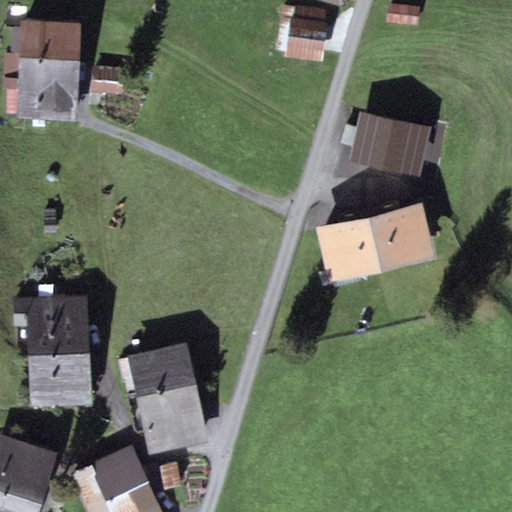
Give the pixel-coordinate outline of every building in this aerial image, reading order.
[(390,3),(388,19),(416,22),(418,7),(390,3)] [(289,48),(288,54),(317,57),(324,9),(285,4),(279,46),(289,48)] [(13,27),(12,52),(70,55),(71,20),(25,18),(25,27),(13,27)] [(6,52),(4,76),(69,80),(70,55),(12,52),(6,52)] [(105,88),(119,89),(120,69),(95,67),(93,91),(90,90),(90,94),(104,96),(105,88)] [(7,110),(67,114),(69,80),(4,76),(4,87),(8,87),(7,110)] [(366,111),(356,152),(405,164),(415,124),(366,111)] [(346,122),(341,140),(351,144),(357,126),(346,122)] [(323,227),(333,268),(425,247),(416,206),(383,214),(381,207),(356,213),(357,220),(323,227)] [(31,322),(32,349),(82,346),(79,296),(63,296),(63,293),(53,293),(54,297),(14,299),(15,323),(31,322)] [(130,392),(142,389),(187,380),(179,345),(123,357),(130,392)] [(34,396),(84,394),(82,346),(32,349),(34,396)] [(200,436),(187,380),(142,389),(130,392),(128,392),(136,427),(150,423),(154,442),(164,444),(200,436)] [(0,442),(0,485),(35,497),(49,450),(21,441),(23,436),(16,433),(14,439),(2,435),(0,442)] [(91,466),(100,485),(137,469),(128,450),(94,465),(91,466)] [(160,464),(165,485),(180,482),(176,461),(160,464)] [(73,474),(89,511),(98,511),(110,507),(100,485),(91,466),(73,474)] [(110,507),(113,505),(146,491),(137,469),(100,485),(110,507)] [(29,511),(35,497),(0,485),(0,511),(29,511)] [(115,511),(155,511),(146,491),(113,505),(115,511)]
